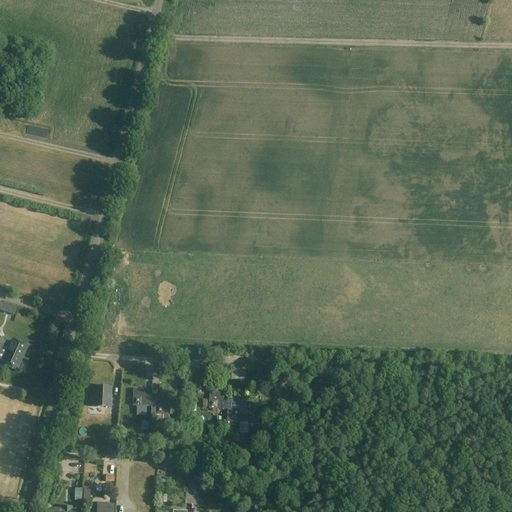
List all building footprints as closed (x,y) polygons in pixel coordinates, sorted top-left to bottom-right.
[(0,304),(0,303),(0,312),(6,314),(8,307),(0,304)] [(5,337),(0,339),(0,348),(0,349),(0,348),(0,349),(22,359),(27,347),(25,347),(26,344),(20,341),(19,344),(5,337)] [(0,365),(15,373),(22,359),(0,349),(0,360),(1,361),(0,364),(0,365)] [(111,410),(112,388),(93,387),(93,395),(90,395),(90,409),(111,410)] [(151,408),(151,400),(147,400),(147,392),(134,391),(133,407),(151,408)] [(228,411),(228,403),(224,403),(224,395),(210,394),(209,410),(228,411)] [(151,400),(151,408),(156,408),(156,416),(170,417),(170,401),(151,400)] [(228,403),(228,411),(227,423),(240,424),(240,434),(248,435),(249,423),(246,423),(246,419),(246,404),(228,403)] [(266,440),(252,442),(253,449),(267,446),(266,440)] [(132,442),(131,451),(140,451),(140,443),(132,442)]
